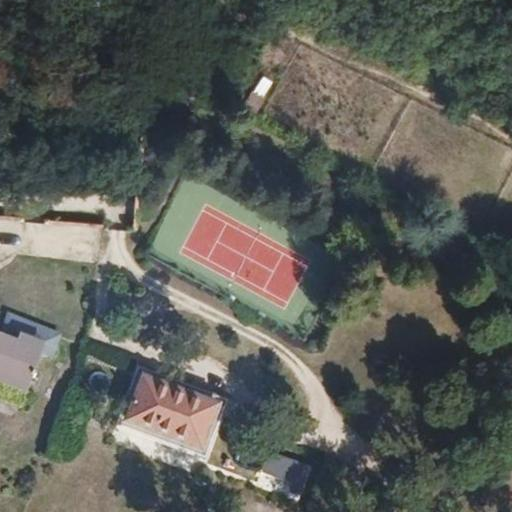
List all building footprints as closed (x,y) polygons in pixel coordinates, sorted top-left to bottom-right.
[(239,104),(255,112),(262,95),(247,88),(239,104)] [(0,381),(23,390),(35,354),(13,345),(15,340),(0,334),(0,381)] [(199,450),(215,405),(140,377),(123,422),(199,450)] [(263,453),(254,487),(299,498),(307,463),(263,453)] [(310,511),(345,511),(357,478),(322,466),(306,510),(310,511)]
